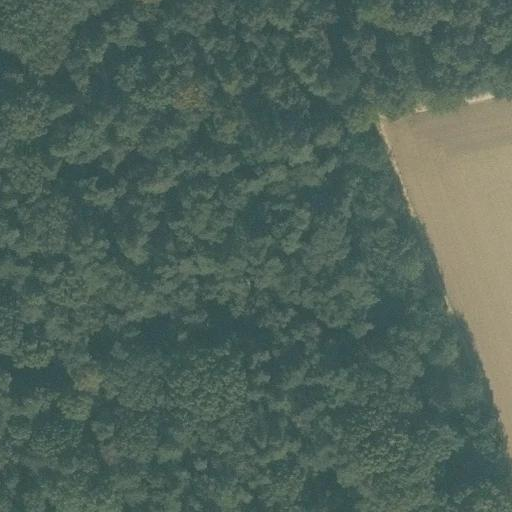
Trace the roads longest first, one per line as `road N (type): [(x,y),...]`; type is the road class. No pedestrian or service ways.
road 1 (track): [(0,62),(372,109),(440,108),(511,91)]
road 2 (track): [(511,494),(489,456),(366,131),(372,109)]
